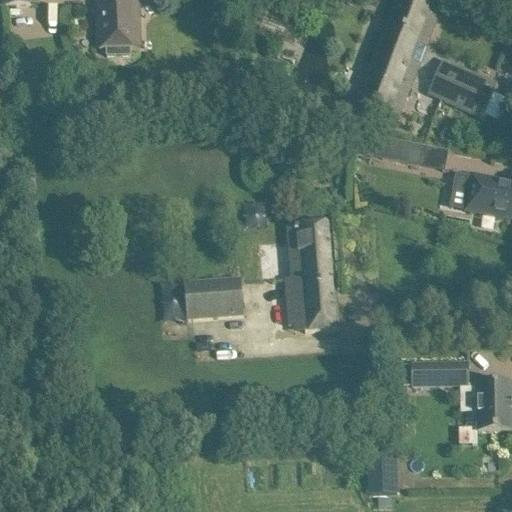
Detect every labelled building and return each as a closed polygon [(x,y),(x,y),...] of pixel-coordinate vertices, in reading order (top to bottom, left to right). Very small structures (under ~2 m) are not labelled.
[(0,0),(2,10),(30,8),(29,0),(0,0)] [(137,0),(96,0),(99,50),(106,50),(106,59),(130,58),(130,49),(139,48),(137,0)] [(443,6),(428,0),(396,0),(354,109),(395,126),(443,6)] [(427,97),(482,121),(497,86),(442,62),(427,97)] [(101,105),(129,104),(129,86),(101,86),(101,105)] [(381,140),(378,155),(383,156),(382,162),(419,169),(423,148),(381,140)] [(511,185),(473,179),(473,180),(456,177),(453,194),(467,196),(464,211),(467,212),(467,213),(479,215),(479,217),(494,220),(495,218),(511,221),(511,185)] [(285,282),(289,330),(305,328),(306,335),(340,333),(331,226),(287,230),(291,281),(285,282)] [(243,319),(240,280),(184,285),(187,323),(243,319)] [(412,368),(413,389),(469,388),(469,367),(412,368)] [(511,393),(511,387),(476,388),(477,436),(511,434),(511,393)] [(394,499),(393,457),(364,458),(365,500),(394,499)]
